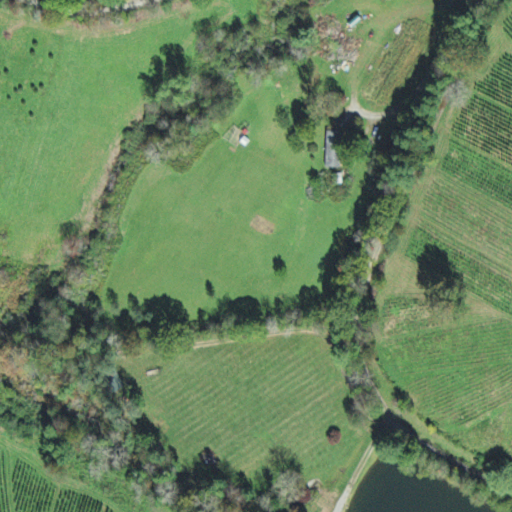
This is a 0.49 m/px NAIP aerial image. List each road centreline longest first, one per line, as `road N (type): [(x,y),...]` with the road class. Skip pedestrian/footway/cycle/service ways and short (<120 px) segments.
road 1 (residential): [(511,12),(472,0),(183,10),(0,263)]
road 2 (residential): [(182,478),(153,391),(81,370),(0,379)]
road 3 (residential): [(261,171),(187,134),(100,115)]
